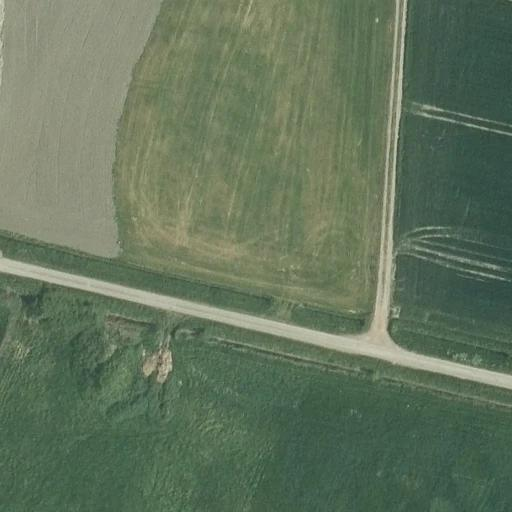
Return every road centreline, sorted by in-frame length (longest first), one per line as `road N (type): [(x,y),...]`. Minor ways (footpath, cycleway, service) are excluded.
road 1 (unclassified): [(383,351),(0,263)]
road 2 (unclassified): [(383,351),(403,0)]
road 3 (unclassified): [(511,381),(383,351)]
